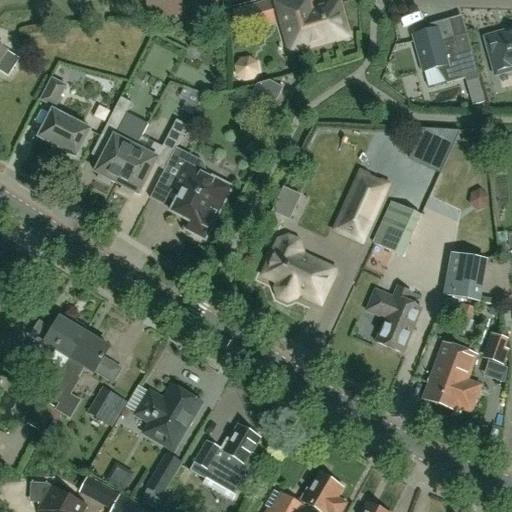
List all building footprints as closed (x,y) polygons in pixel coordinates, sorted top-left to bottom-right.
[(238,35),(276,25),(270,0),(231,11),(238,35)] [(290,0),(276,4),(288,49),(305,45),(305,48),(346,36),(337,3),(311,11),(307,0),(290,0)] [(442,42),(437,24),(429,27),(430,31),(412,37),(422,73),(442,67),(447,84),(466,79),(461,63),(473,60),(466,35),(442,42)] [(511,30),(483,38),(494,77),(511,71),(511,30)] [(0,47),(0,72),(8,77),(18,60),(7,52),(0,47)] [(66,87),(53,80),(42,101),(55,108),(66,87)] [(129,131),(120,127),(132,103),(121,98),(91,156),(102,161),(96,173),(117,184),(135,149),(123,142),(129,131)] [(76,158),(90,131),(53,111),(38,139),(76,158)] [(148,155),(135,149),(117,184),(138,195),(154,166),(164,171),(187,127),(176,121),(162,148),(154,144),(148,155)] [(172,211),(171,214),(189,223),(185,231),(202,239),(209,225),(212,227),(231,189),(204,175),(201,164),(177,152),(178,150),(176,149),(164,171),(150,199),(172,211)] [(288,222),(300,198),(283,190),(272,213),(288,222)] [(391,203),(372,244),(402,258),(427,203),(402,192),(396,205),(391,203)] [(361,242),(375,210),(351,199),(336,230),(361,242)] [(295,298),(297,294),(319,304),(334,272),(299,256),(300,252),(297,243),(288,240),(279,243),(264,276),(279,283),(276,289),(279,298),(287,301),(295,298)] [(466,258),(469,243),(454,240),(451,255),(466,258)] [(478,303),(486,262),(466,258),(451,255),(444,297),(478,303)] [(402,355),(421,309),(404,302),(408,293),(397,288),(393,299),(375,292),(366,312),(385,320),(375,344),(402,355)] [(439,317),(453,322),(458,303),(444,299),(439,317)] [(500,316),(499,310),(490,308),(486,318),(497,321),(500,316)] [(51,363),(64,371),(86,335),(85,334),(88,329),(75,321),(72,326),(62,320),(55,332),(41,324),(32,339),(46,347),(46,346),(57,353),(51,363)] [(64,371),(47,399),(67,411),(83,384),(79,381),(86,370),(95,376),(110,350),(86,335),(64,371)] [(509,351),(504,350),(508,341),(506,340),(490,335),(481,359),(487,361),(502,366),(503,367),(507,357),(509,351)] [(482,388),(468,382),(478,355),(444,343),(423,399),(456,412),(457,410),(471,415),(482,388)] [(173,451),(201,404),(172,387),(164,401),(149,393),(136,415),(150,424),(144,434),(173,451)] [(95,417),(112,428),(127,403),(110,392),(95,417)] [(42,434),(56,410),(41,401),(27,425),(42,434)] [(258,458),(252,454),(260,439),(239,427),(231,442),(226,439),(220,451),(207,443),(190,472),(236,497),(258,458)] [(145,489),(146,490),(139,503),(153,511),(161,499),(162,499),(182,465),(166,455),(145,489)] [(308,489),(299,504),(296,509),(302,511),(341,511),(343,509),(341,505),(335,501),(341,491),(339,490),(341,487),(320,475),(311,491),(308,489)] [(147,511),(88,478),(79,494),(109,511),(147,511)] [(84,511),(88,508),(54,489),(40,511),(84,511)] [(276,491),(267,507),(273,511),(272,511),(302,511),(296,509),(299,504),(276,491)]
